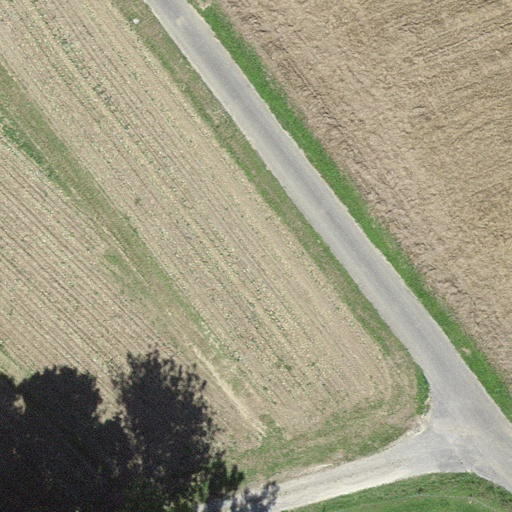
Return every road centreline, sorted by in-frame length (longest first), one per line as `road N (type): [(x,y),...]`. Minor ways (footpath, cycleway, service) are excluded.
road 1 (track): [(184,0),(511,435)]
road 2 (track): [(509,431),(227,511)]
